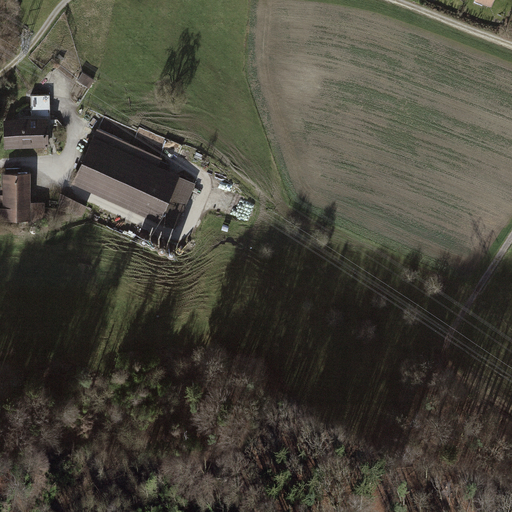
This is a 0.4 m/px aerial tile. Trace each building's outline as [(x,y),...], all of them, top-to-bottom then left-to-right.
[(82,74),(78,81),(92,90),(97,82),(82,74)] [(92,109),(87,105),(80,115),(86,119),(92,109)] [(5,120),(5,149),(49,148),(48,119),(5,120)] [(99,129),(74,183),(176,229),(196,184),(160,168),(164,159),(99,129)] [(31,173),(3,174),(3,207),(0,207),(0,221),(46,221),(46,202),(32,202),(31,173)] [(88,206),(61,194),(57,211),(83,217),(88,206)] [(162,240),(159,248),(174,256),(178,248),(162,240)]
